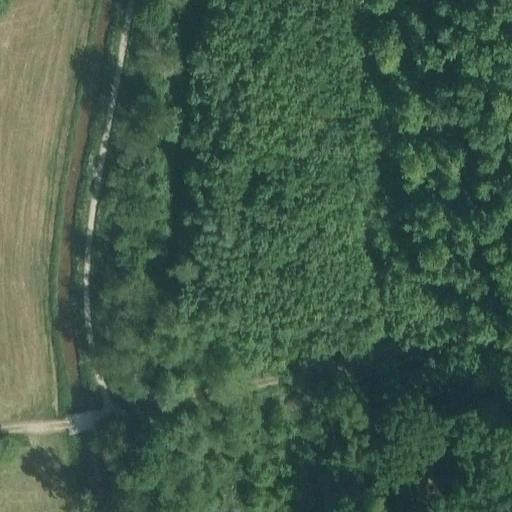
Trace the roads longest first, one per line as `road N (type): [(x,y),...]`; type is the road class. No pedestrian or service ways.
road 1 (track): [(129,0),(86,288),(111,413)]
road 2 (track): [(511,320),(111,413)]
